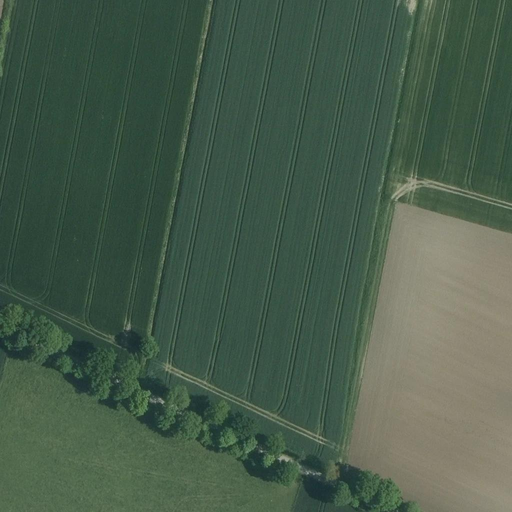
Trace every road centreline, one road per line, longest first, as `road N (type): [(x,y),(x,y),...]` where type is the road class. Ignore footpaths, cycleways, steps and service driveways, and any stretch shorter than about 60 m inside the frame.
road 1 (track): [(396,511),(0,325)]
road 2 (track): [(330,480),(385,197)]
